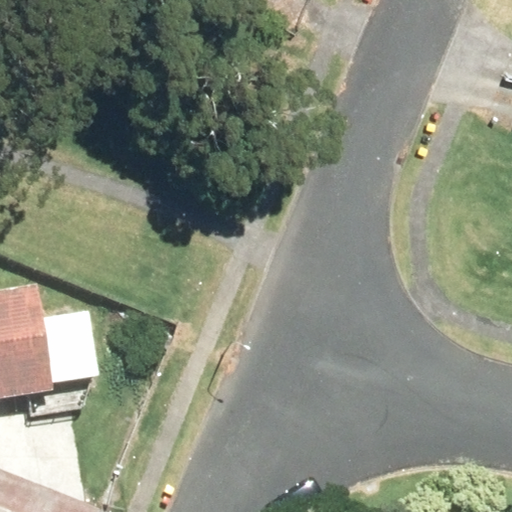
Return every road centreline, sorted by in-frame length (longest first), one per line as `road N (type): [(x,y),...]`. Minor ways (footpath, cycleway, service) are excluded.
road 1 (residential): [(427,0),(291,358)]
road 2 (residential): [(511,411),(291,358)]
road 3 (residential): [(291,358),(224,511)]
